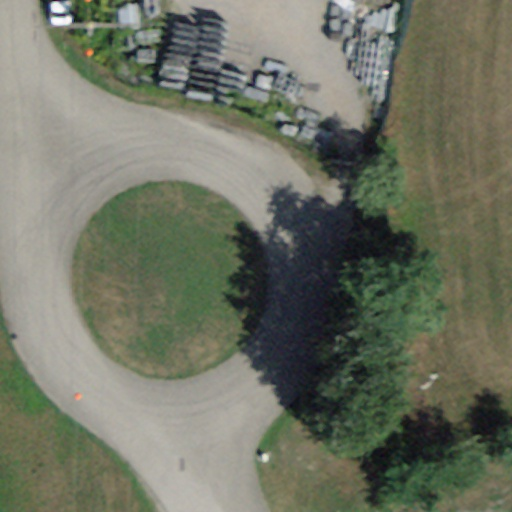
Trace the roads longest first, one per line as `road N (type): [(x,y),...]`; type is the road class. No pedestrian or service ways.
road 1 (unclassified): [(155,411),(208,398),(247,368),(271,327),(283,232),(254,177),(196,142),(137,137),(89,147),(51,178),(22,225)]
road 2 (unclassified): [(155,411),(101,394),(45,343),(18,282),(22,225)]
road 3 (unclassified): [(22,225),(0,0)]
